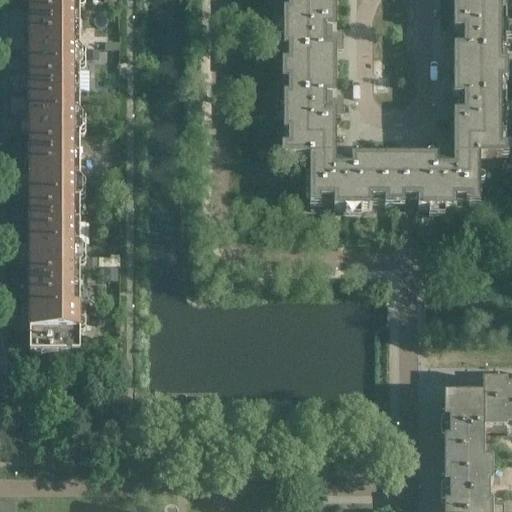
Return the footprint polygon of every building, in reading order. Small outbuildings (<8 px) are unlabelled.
[(21,0),(21,9),(29,9),(29,30),(79,30),(79,9),(83,9),(85,6),(85,0),(21,0)] [(335,34),(335,0),(287,0),(288,15),(276,15),(276,33),(276,54),(288,54),(288,76),(335,76),(335,51),(331,51),(331,49),(331,43),(343,43),(343,34),(335,34)] [(506,66),(506,16),(506,15),(501,15),(500,0),(453,0),(453,35),(446,34),(446,43),(457,43),(457,51),(453,51),(453,76),(507,76),(507,66),(506,66)] [(85,71),(85,53),(83,50),(79,50),(79,30),(29,30),(29,51),(21,51),(21,63),(29,63),(29,95),(79,95),(79,74),(83,74),(85,71)] [(335,162),(335,156),(335,118),(343,118),(343,109),(331,109),(331,101),(335,101),(335,76),(288,76),(288,99),(276,99),(276,137),(288,137),(288,161),(309,161),(335,162)] [(506,138),(506,100),(506,86),(507,86),(507,76),(453,76),(453,101),(457,101),(457,109),(446,109),(446,118),(453,118),(453,156),(453,161),(479,162),(501,162),(501,138),(506,138)] [(85,137),(85,119),(83,116),(79,116),(79,95),(29,95),(29,127),(21,127),(21,139),(29,139),(29,160),(79,160),(79,139),(83,140),(85,137)] [(479,204),(479,162),(453,161),(453,156),(446,156),(446,160),(436,160),(436,161),(408,161),(352,161),(352,160),(342,160),(342,156),(335,156),(335,162),(309,161),(309,204),(333,204),(333,214),(371,214),(371,204),(395,204),(408,204),(417,204),(417,214),(455,214),(455,204),(479,204)] [(85,201),(85,184),(83,181),(79,181),(79,160),(29,160),(29,181),(21,181),(21,193),(29,193),(29,225),(79,225),(79,204),(83,204),(85,201)] [(85,267),(85,249),(83,247),(79,247),(79,225),(29,225),(29,258),(21,258),(21,270),(29,270),(29,291),(79,291),(79,270),(83,270),(85,267)] [(85,332),(85,314),(82,311),(79,311),(79,291),(29,291),(29,312),(21,312),(21,324),(29,324),(29,356),(79,357),(79,335),(83,335),(85,332)] [(511,434),(511,383),(508,383),(505,386),(482,386),(482,400),(481,400),(481,435),(483,435),(511,434)] [(481,435),(481,400),(444,400),(444,424),(449,424),(449,433),(441,433),(440,433),(440,441),(444,444),(444,466),(483,466),(483,465),(483,435),(481,435)] [(489,508),(489,489),(492,489),(492,465),(483,465),(483,466),(444,466),(444,487),(440,490),(440,498),(441,498),(449,498),(449,508),(444,508),(443,511),(503,511),(504,508),(489,508)]
